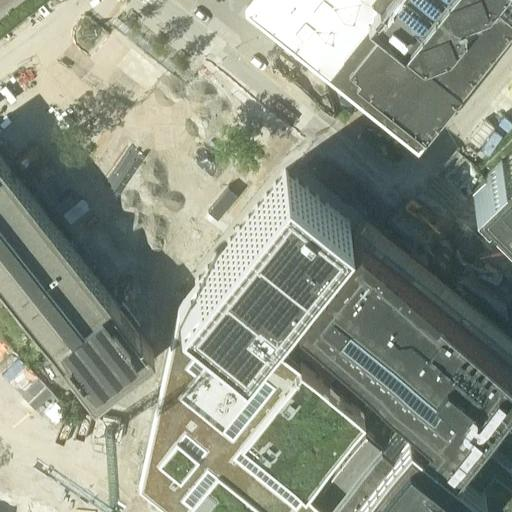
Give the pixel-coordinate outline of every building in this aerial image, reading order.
[(511,0),(250,0),(246,6),(291,43),(300,50),(319,66),(336,79),(335,80),(417,146),(511,27),(511,0)] [(511,153),(502,163),(502,162),(485,179),(485,178),(472,191),(484,203),(486,201),(507,224),(511,219),(511,153)] [(0,278),(93,396),(153,349),(135,326),(138,323),(139,324),(180,298),(173,287),(151,302),(146,296),(165,277),(157,268),(121,302),(122,303),(119,305),(0,154),(0,278)] [(181,319),(149,464),(178,488),(190,497),(181,508),(186,511),(316,511),(320,503),(305,486),(363,412),(290,353),(312,326),(297,315),(275,342),(260,330),(283,301),(291,309),(303,293),(295,287),(349,220),(316,193),(302,182),(285,168),(194,281),(205,289),(181,319)] [(511,511),(511,397),(503,390),(502,390),(501,390),(505,386),(511,376),(511,358),(496,346),(354,231),(303,293),(291,309),(297,315),(297,316),(298,317),(299,318),(300,319),(301,319),(303,320),(312,326),(319,331),(376,377),(381,371),(417,400),(423,400),(437,411),(423,429),(407,415),(381,446),(365,433),(334,471),(320,503),(316,511),(511,511)] [(0,289),(0,309),(4,314),(14,306),(0,289)] [(0,511),(65,511),(0,498),(0,511)]
